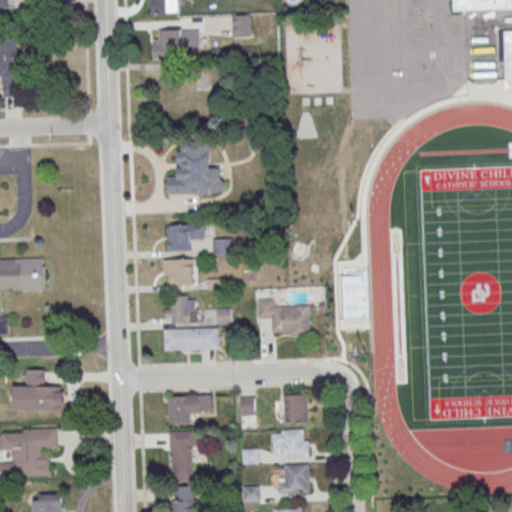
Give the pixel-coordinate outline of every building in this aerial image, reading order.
[(150,0),(151,12),(180,12),(180,2),(186,2),(185,0),(150,0)] [(511,0),(453,0),(454,10),(511,8),(511,30),(505,30),(507,87),(511,86),(511,0)] [(251,14),(233,14),(233,36),(251,36),(251,14)] [(153,38),(153,57),(200,57),(200,29),(159,29),(159,38),(153,38)] [(2,96),(20,95),(17,35),(0,36),(0,75),(1,75),(2,96)] [(210,140),(178,140),(179,174),(167,174),(168,194),(224,193),(223,167),(210,167),(210,140)] [(168,250),(192,249),(192,238),(204,238),(204,223),(167,224),(168,250)] [(228,239),(217,239),(217,252),(228,252),(228,239)] [(0,334),(10,334),(9,315),(1,316),(0,290),(24,289),(24,291),(45,291),(44,258),(0,260),(0,334)] [(170,258),(170,284),(193,284),(193,258),(170,258)] [(176,304),(166,304),(166,322),(197,322),(197,295),(176,295),(176,304)] [(276,298),(258,298),(258,317),(272,317),(272,334),(310,334),(310,305),(276,305),(276,298)] [(218,322),(231,322),(231,308),(218,308),(218,322)] [(219,349),(218,327),(165,327),(165,349),(219,349)] [(29,370),(47,370),(47,386),(63,386),(63,392),(67,392),(67,405),(62,405),(62,410),(16,410),(16,386),(29,387),(29,370)] [(190,422),(190,411),(212,411),(212,394),(169,395),(170,422),(190,422)] [(308,421),(308,394),(285,394),(285,421),(308,421)] [(0,477),(50,476),(49,448),(59,448),(58,428),(0,430),(0,449),(10,449),(10,461),(0,461),(0,477)] [(274,428),(274,456),(308,456),(308,428),(274,428)] [(195,430),(173,430),(173,480),(195,480),(195,430)] [(244,462),(258,462),(258,449),(244,449),(244,462)] [(309,492),(309,463),(286,463),(286,482),(280,482),(280,492),(309,492)] [(261,484),(244,484),(244,500),(261,500),(261,484)] [(174,511),(196,511),(197,485),(174,485),(174,511)] [(34,493),(33,511),(62,511),(63,493),(34,493)]
